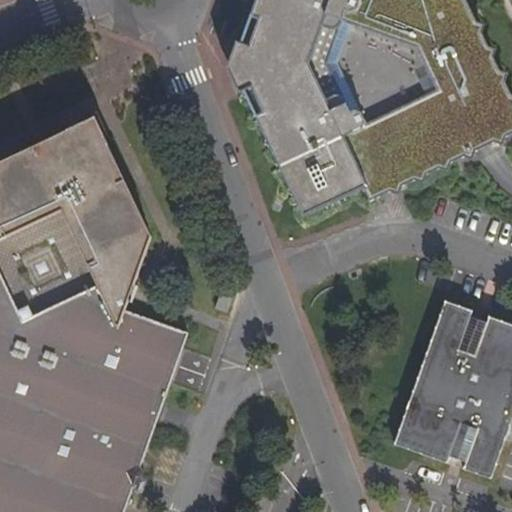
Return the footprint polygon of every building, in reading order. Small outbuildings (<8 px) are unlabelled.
[(241,98),(300,217),(327,205),(362,189),(369,200),(511,133),(511,99),(464,0),(256,0),(239,47),(254,50),(256,93),(241,98)] [(229,73),(241,98),(256,93),(254,50),(239,47),(229,73)] [(0,266),(126,311),(151,237),(95,118),(0,164),(0,266)] [(126,311),(0,266),(0,511),(124,511),(189,333),(126,311)] [(394,444),(447,463),(450,456),(467,461),(464,469),(491,478),(511,420),(511,323),(489,316),(486,323),(471,317),(473,310),(445,300),(394,444)] [(489,316),(473,310),(471,317),(486,323),(489,316)] [(450,456),(447,463),(464,469),(467,461),(450,456)]
